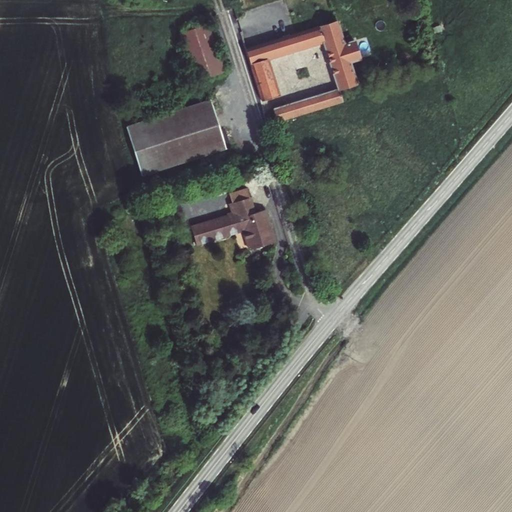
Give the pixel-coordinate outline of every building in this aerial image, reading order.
[(285,21),(241,35),(262,101),(280,96),(269,59),(324,43),(338,90),(273,109),(276,122),(351,99),(348,87),(356,84),(350,63),(360,59),(354,41),(344,44),(337,22),(296,34),(291,20),(285,22),(285,21)] [(224,72),(208,24),(179,34),(195,82),(224,72)] [(126,128),(141,175),(226,149),(211,101),(126,128)] [(230,196),(232,203),(250,198),(248,190),(230,196)] [(275,242),(265,210),(255,213),(250,198),(232,203),(230,204),(233,214),(191,227),(196,244),(243,229),(249,250),(275,242)] [(125,228),(130,241),(127,242),(137,271),(154,265),(138,223),(125,228)]
